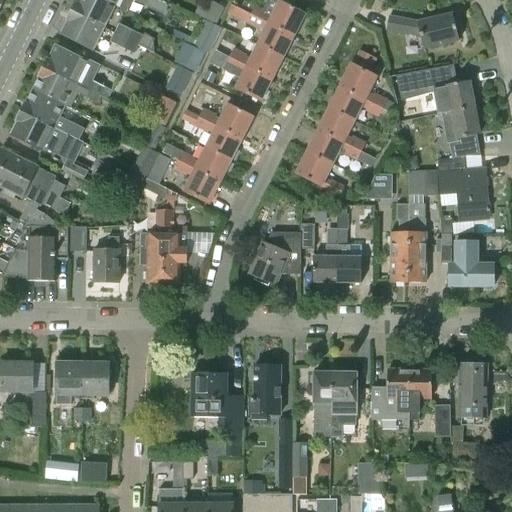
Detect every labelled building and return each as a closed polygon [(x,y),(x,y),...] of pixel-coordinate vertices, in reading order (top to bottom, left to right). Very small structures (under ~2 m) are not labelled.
[(102,0),(77,0),(72,12),(102,28),(113,6),(102,0)] [(102,0),(113,6),(127,12),(132,0),(134,0),(146,5),(148,0),(102,0)] [(203,0),(196,15),(217,26),(226,8),(210,0),(203,0)] [(244,2),(240,10),(250,15),(294,37),(305,15),(279,2),(271,17),(266,15),(267,14),(244,2)] [(235,8),(231,15),(259,29),(260,27),(265,30),(257,46),(283,59),(294,37),(250,15),(240,10),(235,8)] [(102,28),(72,12),(61,34),(91,49),(102,28)] [(386,31),(420,36),(424,49),(459,41),(453,15),(418,23),(389,18),(386,31)] [(177,30),(174,36),(188,43),(190,44),(206,52),(210,54),(222,31),(207,23),(198,40),(177,30)] [(120,24),(115,34),(129,40),(133,30),(120,24)] [(129,40),(115,34),(111,42),(132,53),(141,34),(133,30),(129,40)] [(188,43),(176,66),(177,67),(189,73),(192,74),(194,76),(206,52),(190,44),(188,43)] [(55,46),(44,68),(75,84),(101,97),(108,100),(112,91),(92,81),(99,66),(86,59),(85,61),(55,46)] [(233,50),(229,59),(272,81),(283,59),(257,46),(250,60),(245,58),(245,56),(233,50)] [(217,53),(211,65),(240,80),(235,89),(261,102),(272,81),(229,59),(217,53)] [(351,65),(339,90),(383,112),(386,104),(373,97),(372,98),(368,96),(377,78),(368,74),(375,60),(360,53),(353,66),(351,65)] [(177,67),(166,89),(180,96),(192,74),(189,73),(177,67)] [(44,68),(33,90),(64,106),(71,92),(97,104),(101,97),(75,84),(44,68)] [(402,77),(405,92),(434,87),(447,85),(444,70),(402,77)] [(207,72),(202,81),(211,85),(216,77),(207,72)] [(447,85),(434,87),(439,115),(441,115),(475,108),(470,82),(457,85),(457,83),(447,85)] [(33,90),(22,112),(78,141),(84,129),(59,116),(64,106),(33,90)] [(339,90),(328,112),(353,124),(360,109),(366,112),(365,113),(379,120),(383,112),(339,90)] [(151,121),(165,128),(177,104),(163,97),(151,121)] [(194,104),(189,114),(198,118),(242,140),(253,118),(228,105),(220,121),(214,118),(215,117),(202,111),(203,109),(194,104)] [(475,108),(441,115),(447,145),(450,145),(453,158),(462,157),(467,156),(481,157),(477,135),(480,134),(475,108)] [(22,112),(10,135),(42,150),(43,148),(67,160),(62,170),(83,180),(88,169),(75,162),(84,144),(78,141),(22,112)] [(328,112),(317,133),(360,154),(364,147),(351,140),(350,142),(346,139),(353,124),(328,112)] [(213,135),(205,149),(231,162),(242,140),(198,118),(194,127),(207,133),(208,132),(213,135)] [(143,146),(155,152),(166,131),(154,124),(143,146)] [(317,133),(306,155),(331,168),(339,152),(345,154),(344,155),(357,162),(372,168),(375,161),(360,154),(317,133)] [(166,147),(162,154),(176,161),(220,183),(231,162),(205,149),(198,164),(193,162),(193,160),(166,147)] [(2,149),(0,153),(0,167),(59,197),(65,185),(54,180),(55,178),(37,169),(38,167),(34,165),(35,162),(28,158),(26,161),(2,149)] [(145,149),(133,172),(148,179),(159,156),(145,149)] [(306,155),(296,175),(321,187),(321,189),(339,198),(343,190),(329,183),(328,184),(324,182),(331,168),(306,155)] [(405,159),(407,171),(419,169),(417,157),(405,159)] [(462,157),(453,158),(437,162),(440,199),(457,198),(459,223),(489,220),(485,170),(465,171),(464,157),(462,157)] [(220,183),(176,161),(171,171),(185,178),(185,177),(190,179),(184,192),(209,205),(220,183)] [(59,197),(0,167),(0,187),(5,190),(3,193),(14,198),(15,195),(23,198),(23,197),(42,206),(43,203),(54,208),(68,215),(72,207),(58,200),(59,197)] [(409,173),(409,198),(425,198),(425,173),(409,173)] [(374,175),(374,197),(395,197),(395,175),(374,175)] [(127,186),(120,200),(133,206),(139,192),(127,186)] [(164,211),(163,285),(180,285),(180,264),(186,264),(187,229),(174,228),(175,204),(178,204),(178,197),(169,193),(167,207),(167,211),(164,211)] [(40,224),(46,214),(28,205),(22,218),(35,225),(40,224)] [(391,284),(408,284),(409,206),(396,205),(396,222),(399,222),(398,234),(391,234),(391,284)] [(409,206),(408,284),(425,284),(426,234),(424,234),(425,206),(409,206)] [(337,207),(337,217),(346,217),(346,207),(337,207)] [(146,285),(163,285),(164,211),(156,211),(156,228),(157,235),(141,235),(140,263),(147,263),(146,285)] [(6,214),(0,225),(0,229),(22,240),(29,225),(6,214)] [(262,244),(250,275),(276,286),(280,275),(300,276),(301,250),(314,251),(314,225),(301,224),(301,233),(271,234),(266,246),(262,244)] [(454,224),(442,225),(442,235),(455,234),(454,224)] [(28,251),(27,279),(27,282),(56,283),(56,261),(68,261),(69,226),(56,225),(56,237),(28,237),(28,251)] [(69,254),(86,254),(87,230),(69,230),(69,254)] [(329,247),(338,247),(339,230),(330,230),(329,247)] [(339,230),(338,247),(347,248),(348,230),(339,230)] [(449,250),(449,235),(442,235),(440,235),(440,250),(449,250)] [(119,251),(119,238),(108,238),(108,251),(94,251),(94,284),(119,284),(119,251)] [(0,241),(0,259),(10,264),(17,251),(2,244),(2,243),(0,241)] [(455,266),(449,266),(449,287),(493,287),(493,266),(477,266),(477,243),(455,243),(455,266)] [(313,258),(313,284),(337,284),(337,258),(337,249),(326,249),(326,258),(313,258)] [(337,258),(337,284),(361,284),(361,258),(349,258),(349,249),(337,249),(337,258)] [(16,279),(27,279),(28,251),(17,251),(10,264),(0,259),(0,275),(3,277),(4,276),(16,279)] [(0,392),(22,392),(22,417),(31,417),(31,427),(46,427),(46,393),(32,392),(33,364),(14,364),(14,362),(4,361),(4,364),(0,364),(0,387),(0,392)] [(457,365),(457,401),(458,403),(458,418),(486,419),(487,366),(474,366),(472,362),(465,361),(461,365),(457,365)] [(57,364),(56,406),(71,406),(71,396),(82,396),(83,365),(57,364)] [(83,365),(82,396),(109,396),(109,365),(83,365)] [(249,415),(279,416),(280,367),(254,367),(254,400),(249,399),(249,415)] [(409,421),(409,371),(387,371),(387,389),(372,388),(371,421),(403,422),(403,429),(409,429),(409,421)] [(431,371),(409,371),(409,421),(419,421),(419,399),(431,400),(431,371)] [(219,418),(219,430),(242,430),(243,396),(227,396),(227,375),(213,374),(213,378),(192,378),(192,374),(191,374),(191,418),(219,418)] [(311,378),(311,384),(314,385),(314,404),(314,438),(331,438),(332,374),(314,374),(314,377),(311,378)] [(332,374),(331,438),(343,438),(344,416),(356,416),(356,374),(332,374)] [(434,438),(449,438),(449,429),(449,407),(434,407),(434,438)] [(74,422),(82,422),(82,409),(74,409),(74,422)] [(82,409),(82,422),(90,422),(90,409),(82,409)] [(277,489),(290,489),(291,421),(279,421),(277,489)] [(449,438),(449,446),(452,446),(452,463),(473,463),(473,445),(462,445),(462,429),(458,429),(449,429),(449,438)] [(200,455),(228,456),(228,440),(200,440),(200,455)] [(293,443),(292,476),(306,476),(306,443),(293,443)] [(208,458),(208,474),(217,474),(218,458),(208,458)] [(184,479),(183,462),(173,462),(174,479),(184,479)] [(193,462),(183,462),(184,479),(194,479),(193,462)] [(81,464),(80,483),(105,484),(106,465),(81,464)] [(359,497),(383,497),(383,466),(359,466),(359,497)] [(174,491),(183,491),(183,479),(174,479),(174,491)] [(244,482),(244,496),(255,496),(262,496),(262,482),(244,482)] [(267,511),(267,495),(262,496),(255,496),(255,511),(267,511)] [(279,511),(279,495),(267,495),(267,511),(279,511)] [(291,511),(292,495),(279,495),(279,511),(291,511)] [(452,511),(450,495),(437,497),(439,511),(452,511)] [(255,511),(255,496),(244,496),(243,496),(243,511),(255,511)] [(351,497),(350,511),(360,511),(361,497),(351,497)] [(336,511),(336,499),(326,500),(326,511),(336,511)] [(326,511),(326,500),(316,500),(316,511),(326,511)]
